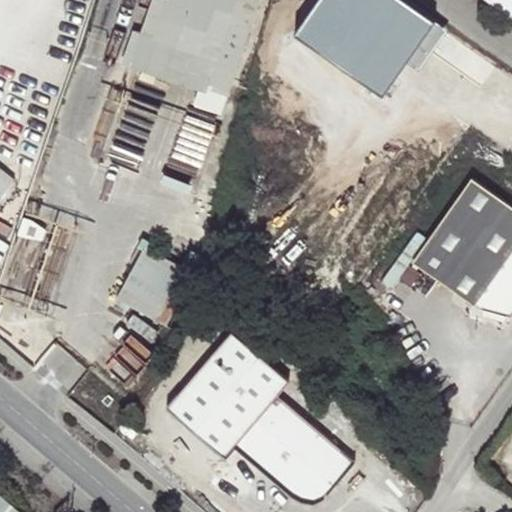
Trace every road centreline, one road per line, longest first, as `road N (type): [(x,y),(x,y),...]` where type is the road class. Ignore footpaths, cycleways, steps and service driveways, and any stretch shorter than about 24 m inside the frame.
road 1 (tertiary): [(0,404),(129,511)]
road 2 (residential): [(511,396),(433,511)]
